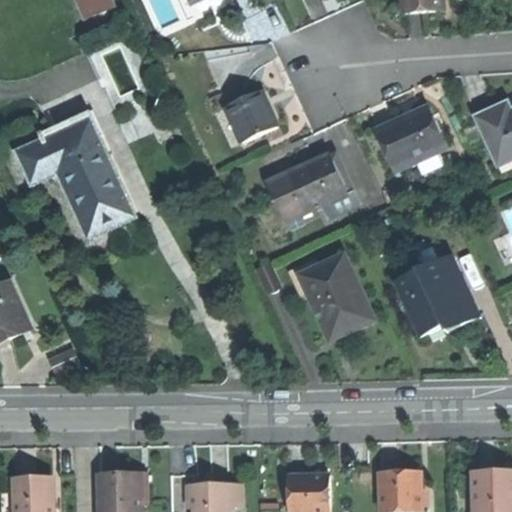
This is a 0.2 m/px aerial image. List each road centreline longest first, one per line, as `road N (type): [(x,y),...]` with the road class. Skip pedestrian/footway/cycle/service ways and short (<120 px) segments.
road 1 (tertiary): [(511,405),(0,408)]
road 2 (residential): [(511,54),(336,69)]
